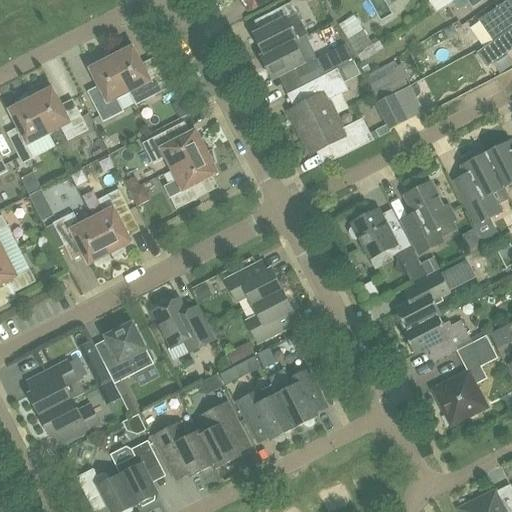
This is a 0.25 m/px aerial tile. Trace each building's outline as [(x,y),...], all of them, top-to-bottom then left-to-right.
[(238,0),(246,12),(266,0),(238,0)] [(429,0),(437,12),(454,1),(455,0),(429,0)] [(511,0),(509,0),(479,21),(494,42),(511,28),(511,0)] [(259,32),(254,34),(265,55),(297,39),(307,34),(296,13),(297,13),(292,2),(270,13),(276,23),(259,32)] [(357,54),(372,44),(354,15),(343,22),(347,30),(343,32),(357,54)] [(452,25),(443,30),(448,39),(457,34),(452,25)] [(484,48),(478,53),(488,67),(511,49),(511,28),(494,42),(484,48)] [(265,55),(261,57),(273,79),(277,77),(294,68),(303,86),(337,68),(353,61),(345,46),(317,60),(315,57),(305,36),(307,35),(307,34),(297,39),(265,55)] [(146,71),(133,46),(124,50),(123,47),(109,51),(108,51),(130,93),(136,105),(169,88),(158,65),(146,71)] [(108,51),(108,52),(97,61),(98,64),(89,68),(102,94),(92,99),(103,122),(124,111),(118,99),(130,93),(108,51)] [(366,77),(375,95),(410,77),(400,58),(366,77)] [(310,100),(293,109),(289,111),(300,132),(337,114),(329,100),(348,90),(337,68),(303,86),(310,100)] [(383,99),(376,103),(383,116),(388,125),(389,127),(393,125),(397,123),(407,118),(417,113),(423,110),(410,85),(394,94),(383,99)] [(29,92),(28,93),(49,134),(61,128),(68,140),(88,129),(77,107),(66,113),(53,87),(44,92),(42,89),(29,93),(29,92)] [(28,93),(27,93),(16,102),(18,105),(9,110),(22,135),(11,141),(23,163),(34,158),(28,145),(49,134),(28,93)] [(337,114),(300,132),(311,154),(332,143),(340,157),(374,140),(363,118),(344,128),(337,114)] [(165,132),(143,143),(153,164),(166,158),(172,170),(213,149),(213,148),(212,148),(204,137),(201,139),(196,129),(171,143),(165,132)] [(511,144),(510,142),(486,154),(504,187),(511,182),(511,144)] [(214,149),(213,149),(172,170),(177,179),(163,186),(170,198),(171,198),(177,209),(199,197),(193,187),(219,173),(214,164),(217,163),(213,149),(214,149)] [(491,194),(504,187),(486,154),(476,159),(474,155),(462,161),(464,165),(463,166),(467,175),(455,181),(477,224),(501,212),(491,194)] [(127,182),(138,206),(153,200),(141,175),(127,182)] [(406,195),(415,214),(403,220),(420,254),(443,242),(436,230),(455,220),(448,206),(444,208),(431,183),(406,195)] [(46,222),(59,216),(46,189),(34,194),(46,222)] [(131,211),(119,189),(98,200),(104,212),(92,218),(114,260),(114,259),(125,250),(124,247),(133,243),(120,217),(131,211)] [(352,223),(353,225),(354,227),(350,228),(349,232),(353,238),(356,239),(359,238),(370,259),(384,251),(391,253),(392,256),(411,246),(402,228),(392,234),(379,209),(352,223)] [(74,212),(53,223),(65,245),(76,240),(89,265),(98,261),(99,263),(113,259),(113,260),(114,260),(92,218),(80,224),(74,212)] [(0,258),(7,255),(0,241),(0,231),(8,227),(2,215),(0,216),(0,258)] [(0,285),(8,282),(14,293),(36,281),(30,270),(18,277),(7,255),(0,258),(0,285)] [(262,274),(257,263),(226,279),(237,300),(248,294),(254,305),(283,291),(272,269),(262,274)] [(398,312),(395,313),(401,323),(403,322),(408,330),(408,331),(438,315),(438,316),(442,314),(441,314),(437,304),(444,301),(442,296),(451,291),(441,273),(420,284),(406,292),(411,302),(397,309),(398,312)] [(259,343),(272,337),(283,332),(295,325),(290,314),(294,312),(283,291),(254,305),(260,317),(248,323),(259,343)] [(186,313),(179,299),(154,312),(172,347),(185,341),(191,351),(213,340),(197,307),(186,313)] [(408,330),(404,332),(405,333),(409,342),(407,343),(412,353),(415,352),(416,354),(428,347),(444,339),(450,350),(471,339),(461,320),(452,325),(450,321),(443,325),(438,316),(438,315),(408,331),(408,330)] [(106,336),(116,356),(104,362),(115,384),(154,364),(153,362),(154,358),(151,352),(147,350),(133,322),(129,324),(125,323),(119,327),(117,330),(106,336)] [(511,338),(506,327),(491,335),(498,348),(511,340),(511,338)] [(482,366),(498,358),(487,335),(457,350),(468,372),(434,389),(452,425),(487,407),(476,384),(488,378),(482,366)] [(231,350),(235,365),(258,358),(254,344),(231,350)] [(268,366),(280,360),(274,348),(262,354),(268,366)] [(30,381),(28,382),(33,392),(30,394),(41,415),(73,399),(85,393),(78,381),(68,361),(45,373),(30,381)] [(104,368),(93,374),(99,384),(110,379),(104,368)] [(230,370),(220,375),(225,387),(236,381),(230,370)] [(288,380),(292,387),(278,395),(295,428),(304,423),(307,426),(310,426),(313,425),(315,421),(314,418),(317,417),(315,413),(327,407),(308,370),(288,380)] [(239,402),(261,445),(275,438),(277,441),(281,441),(284,440),(286,436),(285,433),(295,428),(278,395),(272,384),(239,402)] [(73,399),(41,415),(52,437),(55,435),(61,446),(101,425),(91,405),(79,411),(73,399)] [(251,450),(240,429),(227,403),(202,416),(210,431),(200,436),(199,432),(198,432),(216,468),(251,450)] [(188,437),(180,423),(156,435),(180,482),(214,465),(216,468),(198,432),(188,437)] [(132,470),(121,475),(136,505),(140,503),(144,505),(154,500),(155,495),(158,494),(145,469),(147,465),(158,459),(148,441),(132,449),(135,456),(129,459),(128,462),(132,470)] [(97,475),(94,469),(77,477),(87,496),(98,490),(102,491),(113,511),(130,511),(134,510),(134,506),(136,505),(121,475),(110,480),(107,473),(103,472),(97,475)] [(511,511),(511,504),(505,508),(496,491),(460,509),(461,511),(511,511)]
